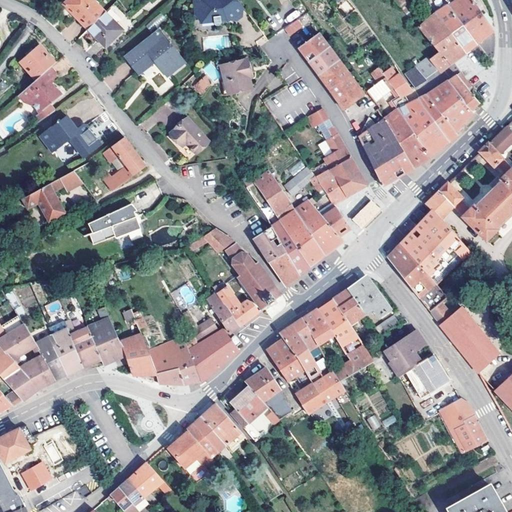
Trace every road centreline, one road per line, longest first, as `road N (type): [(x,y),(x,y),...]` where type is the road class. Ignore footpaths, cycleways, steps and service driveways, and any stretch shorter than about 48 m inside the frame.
road 1 (residential): [(0,1),(34,16),(65,46),(111,97),(158,172),(246,241),(297,306)]
road 2 (tertiary): [(511,459),(452,362),(362,249)]
road 3 (tertiary): [(198,397),(173,399),(102,381),(0,424)]
road 4 (residential): [(397,210),(282,41)]
road 5 (tertiary): [(504,82),(489,120),(397,210)]
road 6 (residential): [(79,511),(167,436),(198,397)]
road 7 (tertiary): [(297,306),(198,397)]
